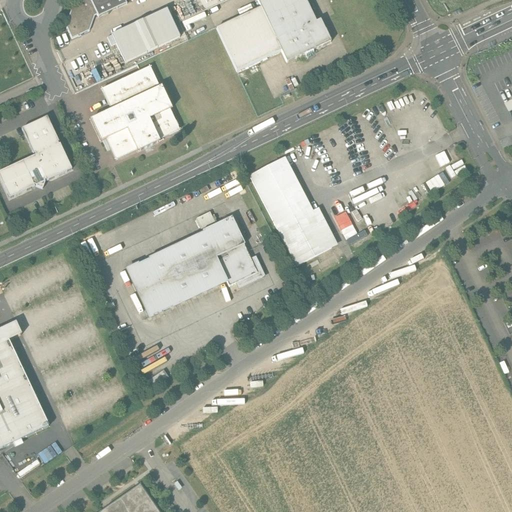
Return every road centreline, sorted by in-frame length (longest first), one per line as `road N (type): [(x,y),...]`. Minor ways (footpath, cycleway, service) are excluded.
road 1 (unclassified): [(31,511),(507,185)]
road 2 (tertiary): [(439,52),(0,260)]
road 3 (unclassified): [(439,52),(507,185)]
